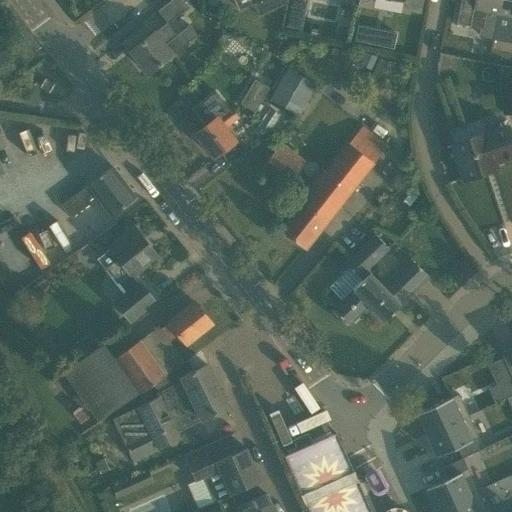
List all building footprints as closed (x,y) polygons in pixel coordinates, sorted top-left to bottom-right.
[(171,0),(157,11),(166,22),(187,6),(182,0),(171,0)] [(234,0),(239,9),(252,3),(257,0),(234,0)] [(358,0),(358,1),(366,3),(368,0),(394,0),(404,2),(410,10),(419,12),(421,0),(358,0)] [(461,0),(456,24),(480,29),(478,36),(493,39),(494,32),(498,14),(500,0),(461,0)] [(494,32),(493,39),(511,43),(511,0),(500,0),(498,14),(494,32)] [(171,19),(179,31),(191,23),(183,12),(171,19)] [(154,32),(130,51),(148,74),(172,55),(171,55),(184,45),(197,35),(189,25),(176,35),(164,45),(154,32)] [(357,25),(354,42),(368,44),(371,28),(357,25)] [(287,66),(272,100),(306,114),(320,79),(287,66)] [(504,114),(511,112),(511,78),(500,80),(504,114)] [(56,86),(47,80),(42,88),(51,94),(56,86)] [(268,88),(254,80),(240,104),(254,112),(268,88)] [(225,127),(238,117),(231,107),(217,117),(195,134),(213,158),(235,141),(225,127)] [(280,230),(304,249),(305,250),(386,147),(361,127),(327,171),(323,168),(305,191),(309,194),(280,230)] [(451,144),(463,180),(497,169),(495,163),(511,157),(511,137),(508,127),(485,134),(485,133),(451,144)] [(276,150),(259,170),(283,189),(299,168),(276,150)] [(86,200),(88,198),(94,193),(110,215),(135,197),(112,166),(88,186),(61,206),(71,218),(89,204),(86,200)] [(0,204),(21,196),(12,171),(0,175),(0,204)] [(27,209),(58,191),(54,184),(0,213),(0,232),(31,216),(27,209)] [(48,218),(35,224),(47,249),(60,243),(48,218)] [(134,227),(100,256),(96,258),(108,273),(124,293),(112,302),(129,323),(155,302),(140,283),(137,284),(131,276),(157,255),(134,227)] [(367,269),(389,248),(376,235),(346,264),(362,281),(333,309),(348,325),(363,310),(368,315),(373,310),(383,321),(429,277),(411,258),(381,286),(369,273),(370,272),(367,269)] [(178,334),(183,341),(186,344),(212,323),(194,301),(168,322),(161,328),(170,339),(178,334)] [(103,340),(95,329),(81,341),(89,352),(103,340)] [(114,358),(139,393),(140,394),(166,375),(140,339),(114,358)] [(157,397),(137,407),(112,420),(133,462),(180,439),(177,432),(202,420),(202,421),(228,407),(225,402),(229,401),(223,389),(220,391),(207,364),(181,377),(182,380),(155,393),(157,397)] [(458,394),(416,413),(426,435),(468,415),(458,394)] [(468,415),(426,435),(436,457),(456,447),(462,458),(463,458),(483,448),(468,415)] [(195,481),(203,478),(219,470),(230,494),(260,481),(246,448),(220,459),(212,442),(183,455),(195,481)] [(446,478),(425,488),(435,510),(477,490),(463,458),(462,458),(441,467),(446,478)] [(116,498),(145,485),(140,474),(111,486),(116,498)] [(487,511),(477,490),(435,510),(436,511),(487,511)] [(226,511),(274,511),(266,493),(238,506),(238,507),(226,511)]
